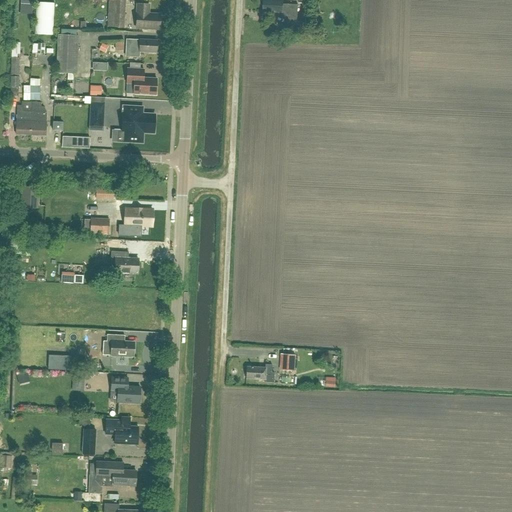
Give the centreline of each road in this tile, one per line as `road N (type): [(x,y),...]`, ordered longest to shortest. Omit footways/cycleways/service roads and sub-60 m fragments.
road 1 (unclassified): [(165,511),(183,179)]
road 2 (unclassified): [(184,159),(0,150)]
road 3 (residential): [(230,183),(239,0)]
road 4 (residential): [(222,355),(230,183)]
road 5 (unclassified): [(184,159),(191,0)]
road 6 (track): [(222,355),(213,511)]
